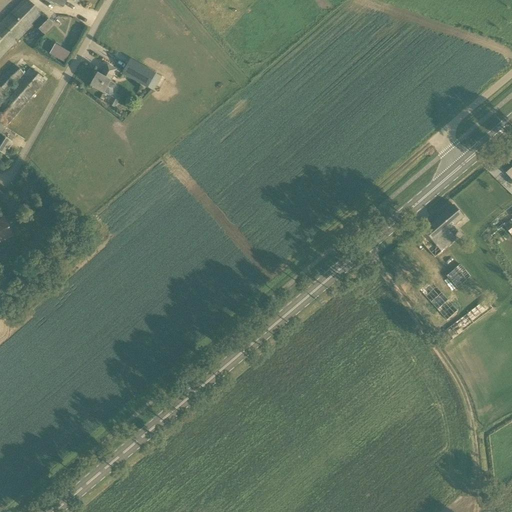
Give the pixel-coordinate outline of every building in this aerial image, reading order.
[(0,0),(0,11),(10,0),(0,0)] [(0,58),(34,24),(43,33),(53,23),(29,0),(21,0),(0,22),(0,58)] [(55,43),(49,54),(65,63),(71,53),(55,43)] [(147,88),(155,74),(130,60),(122,74),(147,88)] [(47,80),(31,66),(25,73),(12,62),(0,75),(0,106),(6,112),(7,110),(15,116),(47,80)] [(90,86),(103,93),(108,96),(112,94),(115,88),(114,84),(110,82),(110,81),(109,81),(116,70),(107,65),(101,76),(97,74),(90,86)] [(0,135),(0,152),(4,155),(12,143),(0,135)] [(511,158),(502,168),(511,179),(511,158)] [(416,237),(434,257),(456,239),(453,236),(457,232),(452,226),(463,217),(453,205),(416,237)] [(0,241),(12,236),(4,218),(0,220),(0,241)] [(459,265),(445,276),(457,289),(470,278),(459,265)] [(451,322),(459,315),(430,282),(422,289),(451,322)] [(442,333),(449,343),(493,310),(485,300),(442,333)]
